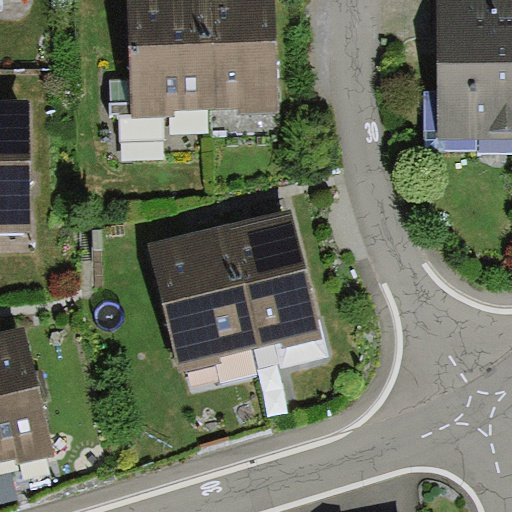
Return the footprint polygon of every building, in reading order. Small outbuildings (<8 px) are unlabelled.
[(203,0),(129,0),(135,118),(208,114),(203,0)] [(203,0),(208,114),(276,111),(270,0),(203,0)] [(511,0),(432,4),(437,133),(511,129),(511,0)] [(30,107),(0,106),(0,239),(31,239),(30,107)] [(228,225),(258,352),(323,337),(293,210),(228,225)] [(228,225),(150,243),(180,370),(258,352),(228,225)] [(20,330),(0,335),(0,469),(53,455),(20,330)]
